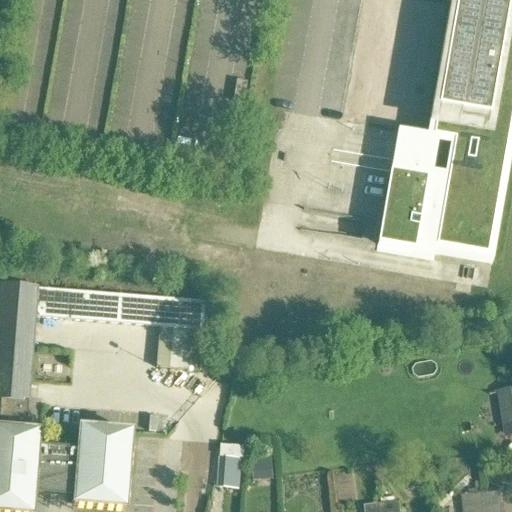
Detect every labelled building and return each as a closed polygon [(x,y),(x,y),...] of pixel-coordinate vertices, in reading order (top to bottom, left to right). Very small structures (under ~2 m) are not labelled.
[(453,143),(435,250),(486,259),(511,106),(511,0),(456,0),(432,140),(453,143)] [(247,85),(236,83),(232,104),(243,106),(247,85)] [(390,175),(377,247),(414,253),(427,181),(390,175)] [(24,434),(33,320),(200,334),(203,305),(36,292),(36,290),(0,287),(0,511),(31,511),(33,497),(72,500),(72,508),(124,511),(130,435),(78,431),(76,452),(36,449),(37,435),(24,434)] [(511,390),(497,393),(503,428),(511,426),(511,390)] [(245,449),(221,447),(220,459),(244,461),(245,449)] [(271,459),(251,461),(253,482),(273,481),(271,459)] [(243,463),(221,462),(220,491),(241,492),(243,463)] [(479,497),(480,511),(501,511),(500,495),(479,497)] [(462,511),(480,511),(479,497),(461,499),(462,511)]
